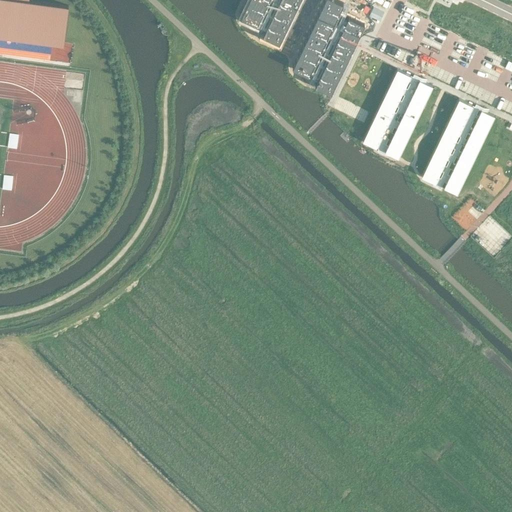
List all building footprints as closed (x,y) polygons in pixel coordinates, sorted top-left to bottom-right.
[(0,0),(0,34),(63,43),(68,5),(29,0),(0,0)] [(247,0),(240,16),(256,24),(258,21),(261,22),(257,31),(262,34),(264,28),(265,28),(262,34),(279,42),(299,0),(247,0)] [(340,8),(343,2),(338,0),(323,0),(292,66),(308,74),(310,71),(313,72),(309,81),(313,84),(316,78),(317,78),(314,84),(330,92),(354,45),(353,45),(364,22),(348,15),(346,19),(343,17),(348,5),(343,3),(341,9),(340,8)] [(372,9),(369,15),(379,20),(384,12),(383,11),(373,6),(372,9)] [(397,68),(363,139),(375,145),(375,146),(376,146),(378,147),(385,150),(391,153),(397,156),(432,84),(425,81),(419,78),(412,75),(410,74),(397,68)] [(459,98),(423,176),(459,192),(495,115),(476,106),(459,98)]
